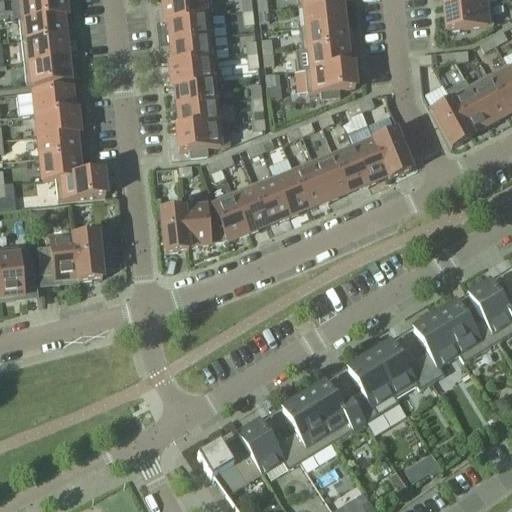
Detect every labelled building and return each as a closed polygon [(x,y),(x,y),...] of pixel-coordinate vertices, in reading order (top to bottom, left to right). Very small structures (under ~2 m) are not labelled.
[(65,19),(64,6),(63,0),(36,0),(15,2),(18,24),(65,19)] [(208,0),(192,0),(161,3),(161,6),(162,13),(163,25),(210,20),(208,0)] [(340,6),(339,0),(295,0),(296,11),(340,6)] [(489,7),(483,7),(482,0),(444,0),(445,11),(442,12),(489,7)] [(266,14),(265,1),(255,2),(257,15),(266,14)] [(251,16),(249,3),(240,4),(241,17),(251,16)] [(343,28),(340,6),(296,11),(296,12),(302,11),(305,31),(299,32),(343,28)] [(492,30),(489,7),(442,12),(444,35),(492,30)] [(258,28),(267,27),(266,14),(257,15),(258,28)] [(252,29),(251,16),(241,17),(243,30),(252,29)] [(65,20),(65,19),(18,24),(20,46),(64,41),(62,20),(65,20)] [(210,20),(163,25),(163,26),(167,26),(169,47),(213,42),(210,20)] [(345,49),(343,28),(299,32),(301,54),(345,49)] [(506,45),(501,36),(490,43),(494,51),(506,45)] [(66,62),(64,41),(20,46),(22,67),(66,62)] [(171,67),(168,68),(215,63),(213,42),(169,47),(171,67)] [(494,51),(490,43),(478,49),(483,57),(494,51)] [(271,57),(269,44),(260,45),(261,58),(271,57)] [(255,59),(254,46),(245,47),(246,60),(255,59)] [(309,75),(347,71),(347,70),(345,49),(301,54),(301,55),(307,54),(309,74),(309,75)] [(454,67),(466,65),(466,56),(453,57),(454,67)] [(263,71),(272,70),(271,57),(261,58),(263,71)] [(454,67),(453,57),(440,59),(441,68),(454,67)] [(247,73),(257,72),(255,59),(246,60),(247,73)] [(417,61),(417,70),(430,69),(429,60),(417,61)] [(69,85),(69,84),(68,84),(66,62),(22,67),(25,90),(69,85)] [(215,63),(168,68),(170,90),(217,85),(215,63)] [(511,83),(504,69),(485,80),(506,118),(511,115),(511,83)] [(309,74),(303,75),(306,96),(306,98),(319,97),(319,105),(339,103),(338,95),(353,93),(352,79),(348,80),(347,73),(351,72),(351,70),(347,70),(347,71),(309,75),(309,74)] [(265,92),(274,91),(273,79),(264,80),(265,92)] [(506,118),(485,80),(466,90),(488,131),(489,131),(488,128),(506,118)] [(217,85),(170,90),(170,91),(174,91),(176,111),(214,107),(212,87),(218,86),(217,85)] [(260,102),(259,90),(249,91),(251,103),(260,102)] [(488,131),(466,90),(465,90),(468,96),(451,105),(448,100),(447,100),(470,142),(469,139),(487,129),(488,131)] [(75,114),(72,115),(70,94),(70,93),(32,97),(34,119),(76,115),(75,114)] [(450,153),(468,143),(470,142),(447,100),(427,111),(450,153)] [(261,115),(260,102),(251,103),(252,116),(261,115)] [(373,112),(369,103),(357,108),(361,117),(373,112)] [(176,111),(178,132),(216,129),(214,107),(176,111)] [(361,117),(357,108),(345,113),(349,121),(361,117)] [(78,137),(78,135),(76,115),(34,119),(37,141),(78,137)] [(332,128),(329,119),(317,124),(320,133),(332,128)] [(251,135),(263,133),(262,124),(250,125),(251,135)] [(312,136),(309,127),(297,132),(300,141),(312,136)] [(178,132),(175,133),(175,135),(179,135),(180,142),(176,143),(177,156),(189,155),(189,162),(206,160),(205,153),(219,152),(216,129),(178,132)] [(300,141),(297,132),(285,137),(289,146),(300,141)] [(77,159),(74,138),(78,137),(37,141),(39,163),(77,159)] [(393,137),(373,145),(370,140),(388,184),(409,175),(393,137)] [(388,184),(370,140),(372,145),(352,153),(350,148),(367,191),(368,191),(367,188),(386,181),(387,184),(388,184)] [(272,152),(269,144),(257,149),(260,157),(272,152)] [(367,191),(350,148),(349,148),(352,154),(333,161),(330,156),(346,197),(366,189),(367,191)] [(260,157),(257,149),(245,154),(248,162),(260,157)] [(346,197),(330,156),(329,156),(332,162),(313,170),(310,164),(327,207),(328,207),(327,205),(346,197)] [(79,180),(77,159),(39,163),(41,184),(101,178),(101,177),(79,180)] [(232,169),(229,160),(217,165),(220,174),(232,169)] [(327,207),(310,164),(309,164),(312,170),(292,178),(290,172),(306,213),(326,205),(327,208),(327,207)] [(220,174),(217,165),(205,170),(208,179),(220,174)] [(178,182),(191,180),(190,171),(177,172),(178,182)] [(306,213),(290,172),(289,173),(292,178),(273,186),(271,180),(270,180),(288,224),(288,223),(287,221),(306,213)] [(169,175),(156,176),(157,186),(170,184),(169,175)] [(104,200),(101,178),(41,184),(41,185),(54,184),(56,205),(104,200)] [(288,224),(270,180),(250,189),(266,229),(286,221),(287,224),(288,224)] [(266,229),(250,189),(230,197),(247,240),(248,240),(247,237),(266,229)] [(247,240),(230,197),(210,205),(209,205),(225,245),(226,246),(246,238),(247,240)] [(225,245),(209,205),(181,208),(186,255),(187,255),(186,252),(208,249),(208,247),(225,245)] [(163,258),(184,256),(186,255),(181,208),(158,210),(163,258)] [(45,214),(31,215),(32,229),(46,228),(45,214)] [(76,286),(100,284),(100,275),(113,274),(108,231),(71,235),(76,286)] [(76,286),(71,235),(70,235),(71,242),(48,245),(49,251),(36,253),(39,281),(52,279),(53,286),(63,285),(63,288),(76,286)] [(32,264),(18,265),(17,252),(0,253),(0,305),(12,304),(12,301),(22,300),(21,293),(35,292),(32,264)] [(511,304),(504,309),(490,287),(491,286),(490,285),(467,299),(496,347),(511,337),(511,304)] [(496,347),(467,299),(465,300),(466,301),(467,301),(481,323),(470,330),(457,307),(457,305),(433,319),(462,368),(496,347)] [(462,368),(433,319),(410,333),(411,335),(412,334),(426,357),(415,363),(430,387),(443,380),(438,371),(457,360),(462,368)] [(405,370),(391,347),(392,347),(391,345),(368,359),(394,403),(415,391),(417,395),(430,387),(415,363),(405,370)] [(394,403),(368,359),(344,373),(345,375),(346,374),(360,397),(349,404),(364,428),(396,408),(394,404),(394,403)] [(339,410),(325,387),(326,387),(325,385),(302,399),(332,447),(364,428),(349,404),(339,410)] [(332,447),(302,399),(279,413),(280,415),(281,414),(294,437),(284,443),(299,467),(332,447)] [(493,417),(484,423),(492,436),(501,430),(493,417)] [(261,479),(281,467),(286,475),(299,467),(284,443),(274,450),(260,427),(261,426),(260,425),(237,439),(261,479)] [(261,479),(237,439),(219,450),(218,448),(196,461),(209,484),(212,482),(225,501),(261,479)] [(408,496),(394,476),(387,481),(401,501),(408,497),(408,496)]
